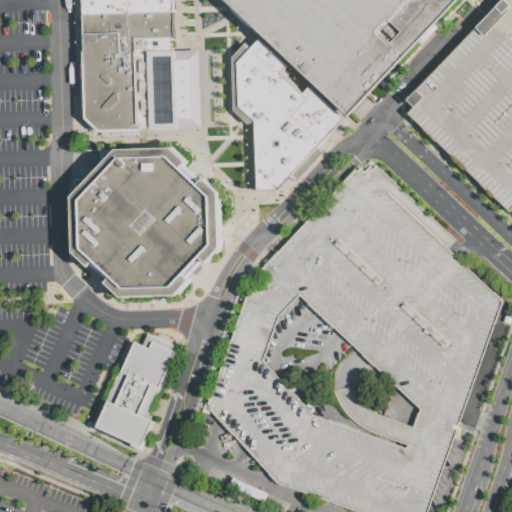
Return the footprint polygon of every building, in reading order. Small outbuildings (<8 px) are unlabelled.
[(83,0),(86,119),(100,132),(142,130),(200,126),(200,104),(198,50),(185,51),(183,35),(182,0),(83,0)] [(467,0),(354,118),(269,38),(266,41),(222,0),(467,0)] [(400,106),(501,0),(511,0),(511,212),(446,149),(400,106)] [(257,35),(291,67),(284,74),(306,93),(313,87),(352,124),(299,182),(294,177),(281,190),(260,191),(258,124),(251,124),(236,111),(235,58),(257,35)] [(120,148),(176,147),(191,161),(188,164),(205,180),(208,177),(223,192),(225,247),(210,263),(207,260),(191,277),(194,280),(180,295),(123,297),(107,284),(111,281),(94,264),(91,267),(76,253),(74,196),(120,148)] [(359,168),(304,221),(278,252),(263,267),(268,280),(260,291),(247,293),(207,406),(219,419),(244,446),(277,483),(333,502),(360,511),(425,511),(461,413),(501,300),(386,191),(390,187),(394,183),(375,165),(366,175),(359,168)] [(99,427),(110,400),(118,404),(131,375),(124,372),(137,342),(152,349),(155,342),(178,352),(149,419),(155,421),(144,447),(99,427)]
